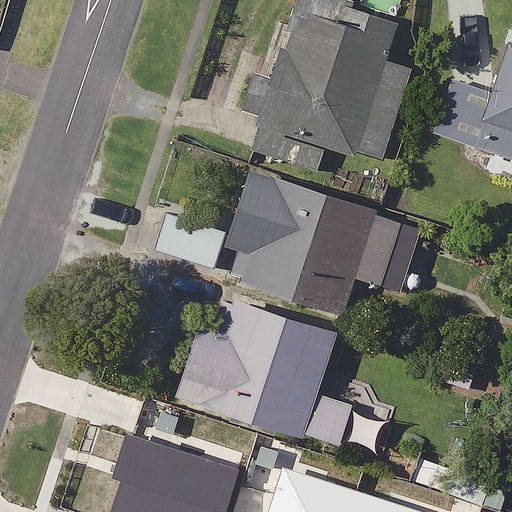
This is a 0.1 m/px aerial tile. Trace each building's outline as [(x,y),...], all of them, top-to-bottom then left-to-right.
[(322,168),(329,147),(359,156),(360,152),(387,161),(414,73),(389,66),(403,21),(334,0),(307,0),(280,88),(258,82),(244,128),(261,133),(256,148),(322,168)] [(511,66),(504,93),(459,80),(442,135),(511,156),(511,66)] [(406,221),(262,175),(230,275),(350,314),(362,276),(386,284),(406,221)] [(231,227),(174,209),(162,249),(218,267),(231,227)] [(346,330),(221,292),(189,398),(347,446),(360,402),(327,393),(346,330)] [(328,511),(251,484),(240,511),(328,511)]
